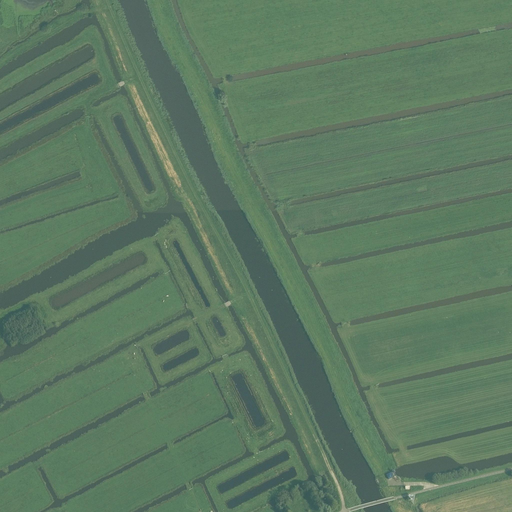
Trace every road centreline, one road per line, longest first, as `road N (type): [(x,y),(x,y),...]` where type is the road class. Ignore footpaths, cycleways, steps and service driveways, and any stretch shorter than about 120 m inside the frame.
road 1 (track): [(109,8),(344,511)]
road 2 (track): [(200,511),(144,392),(134,347),(224,304)]
